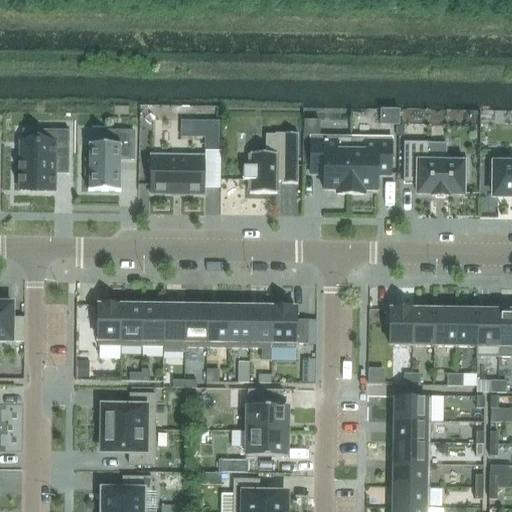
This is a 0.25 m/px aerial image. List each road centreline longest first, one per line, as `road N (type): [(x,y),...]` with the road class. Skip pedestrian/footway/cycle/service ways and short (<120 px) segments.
road 1 (residential): [(34,248),(333,253)]
road 2 (residential): [(34,248),(30,511)]
road 3 (residential): [(333,253),(322,511)]
road 4 (residential): [(333,253),(511,255)]
